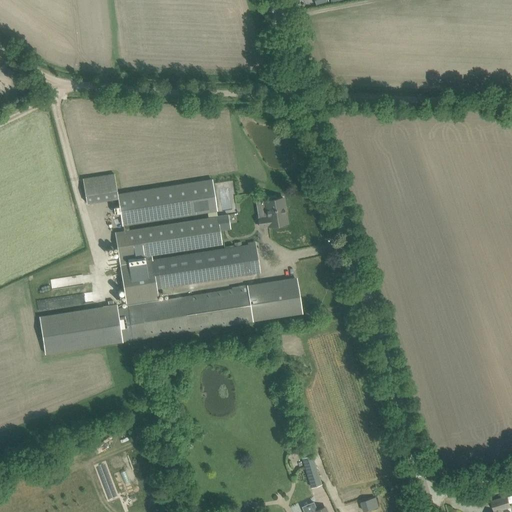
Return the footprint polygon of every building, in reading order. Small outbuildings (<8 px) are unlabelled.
[(118,198),(117,193),(114,174),(83,179),(86,203),(118,198)] [(217,217),(216,212),(211,179),(154,188),(118,194),(123,226),(124,232),(129,231),(128,226),(159,221),(208,213),(208,218),(217,217)] [(268,226),(277,225),(287,223),(283,198),(277,199),(275,197),(271,197),(270,200),(266,200),(269,214),(266,217),(258,219),(260,226),(268,225),(268,226)] [(126,305),(126,306),(118,308),(117,304),(39,316),(45,354),(132,340),(146,338),(257,320),(267,319),(302,313),(297,279),(262,285),(252,286),(158,301),(156,289),(250,274),(260,273),(255,245),(245,246),(151,261),(151,255),(221,244),(221,240),(217,217),(208,218),(129,231),(124,232),(115,233),(119,255),(120,260),(126,305)] [(302,458),(311,488),(322,484),(313,455),(302,458)] [(363,511),(377,506),(375,497),(360,502),(363,511)] [(507,497),(492,501),(495,511),(496,511),(502,509),(510,506),(507,497)] [(166,501),(153,506),(155,511),(161,511),(168,509),(166,501)] [(325,507),(317,510),(313,502),(302,506),(303,511),(326,511),(326,510),(325,507)]
